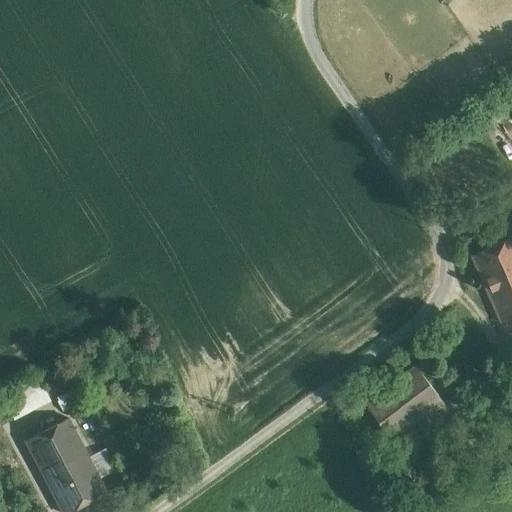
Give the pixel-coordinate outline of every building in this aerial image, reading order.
[(493,67),(507,59),(486,22),(472,30),(493,67)] [(511,238),(472,256),(486,287),(511,275),(511,238)] [(511,275),(486,287),(501,323),(511,318),(511,275)] [(425,358),(415,366),(422,375),(432,367),(425,358)] [(415,366),(364,405),(387,434),(436,397),(438,395),(422,375),(415,366)] [(48,400),(37,378),(4,396),(8,405),(15,418),(48,400)] [(436,397),(387,434),(406,458),(455,420),(436,397)] [(15,418),(8,405),(0,409),(0,420),(2,424),(15,418)] [(68,418),(25,440),(42,473),(85,450),(68,418)] [(107,446),(88,456),(99,477),(118,467),(107,446)] [(85,450),(42,473),(62,511),(68,511),(107,492),(99,477),(88,456),(85,450)]
